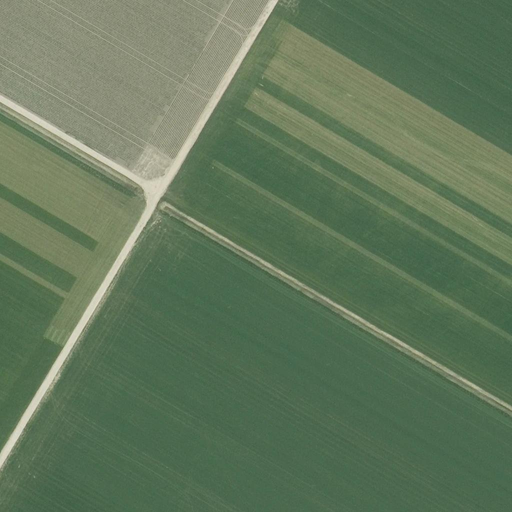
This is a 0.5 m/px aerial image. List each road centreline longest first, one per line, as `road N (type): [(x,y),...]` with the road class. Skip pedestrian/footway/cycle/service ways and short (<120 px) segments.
road 1 (track): [(273,0),(0,461)]
road 2 (track): [(0,99),(158,192)]
